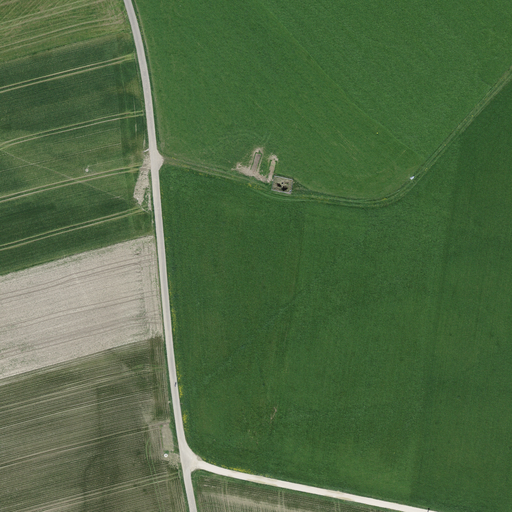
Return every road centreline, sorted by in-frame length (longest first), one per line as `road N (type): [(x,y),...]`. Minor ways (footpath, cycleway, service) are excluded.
road 1 (track): [(127,0),(150,118),(168,339),(193,511)]
road 2 (track): [(153,158),(366,203),(404,188),(511,71)]
road 3 (track): [(423,511),(184,463)]
